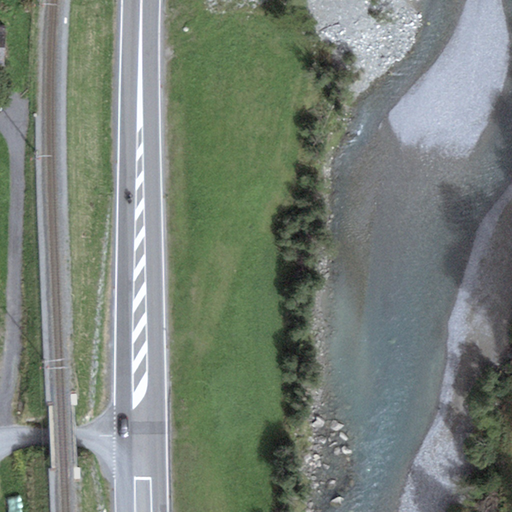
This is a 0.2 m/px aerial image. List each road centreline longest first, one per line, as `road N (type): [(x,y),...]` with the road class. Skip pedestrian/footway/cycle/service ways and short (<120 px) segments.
road 1 (primary): [(141,0),(143,511)]
road 2 (track): [(140,436),(0,440)]
